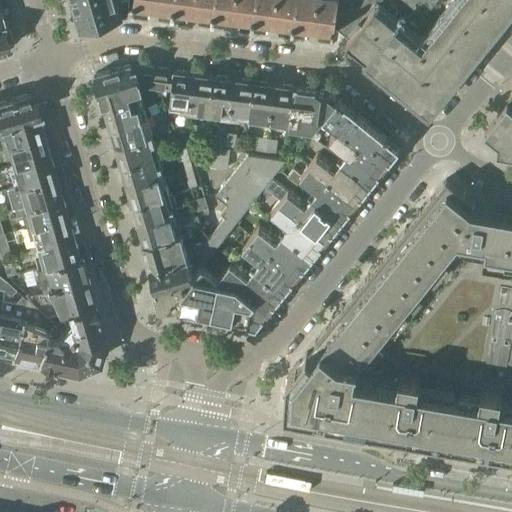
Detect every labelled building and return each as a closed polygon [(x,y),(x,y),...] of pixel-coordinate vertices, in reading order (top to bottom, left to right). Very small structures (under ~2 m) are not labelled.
[(72,0),(74,4),(80,24),(81,29),(88,27),(127,15),(129,0),(72,0)] [(147,10),(154,11),(155,0),(133,0),(133,5),(136,6),(136,4),(148,6),(147,10)] [(172,10),(173,10),(174,0),(155,0),(154,11),(159,11),(160,7),(172,9),(172,10)] [(187,15),(194,16),(195,0),(174,0),(173,10),(175,11),(175,10),(188,11),(187,15)] [(212,15),(214,16),(215,0),(195,0),(194,16),(199,17),(200,12),(212,14),(212,15)] [(227,20),(234,21),(236,0),(215,0),(214,16),(215,16),(215,15),(227,16),(227,20)] [(252,21),(253,21),(256,0),(236,0),(234,21),(239,22),(239,18),(252,19),(252,21)] [(267,25),(274,26),(277,0),(256,0),(253,21),(255,21),(255,20),(267,21),(267,25)] [(291,26),(293,26),(296,0),(277,0),(274,26),(279,27),(279,23),(292,24),(291,26)] [(307,31),(313,31),(317,0),(296,0),(293,26),(295,26),(295,25),(307,27),(307,31)] [(334,31),(335,28),(335,25),(338,0),(317,0),(313,31),(319,32),(319,28),(332,30),(331,31),(334,31)] [(345,43),(367,60),(395,24),(375,8),(381,0),(401,0),(411,8),(417,0),(338,0),(335,25),(335,28),(349,39),(345,43)] [(431,8),(420,0),(417,0),(411,8),(423,17),(431,8)] [(420,0),(431,8),(437,0),(420,0)] [(462,0),(458,0),(443,19),(479,48),(496,27),(462,0)] [(511,6),(504,0),(462,0),(496,27),(511,7),(511,6)] [(443,19),(427,39),(463,68),(479,48),(443,19)] [(367,60),(387,76),(416,41),(395,24),(367,60)] [(0,51),(13,48),(7,27),(3,29),(2,27),(0,27),(0,51)] [(422,45),(429,110),(434,104),(463,68),(427,39),(422,45)] [(422,105),(429,110),(422,45),(416,41),(387,76),(422,105)] [(104,108),(105,107),(135,97),(134,91),(138,90),(131,66),(130,64),(94,75),(104,108)] [(136,65),(131,66),(138,90),(151,86),(151,87),(152,87),(155,67),(136,65)] [(169,69),(155,67),(152,87),(155,87),(156,90),(163,89),(171,90),(173,72),(169,71),(169,69)] [(176,72),(173,72),(171,90),(168,108),(189,111),(194,75),(186,74),(185,71),(177,70),(176,72)] [(201,76),(194,75),(189,111),(209,114),(214,77),(212,77),(211,75),(203,73),(201,76)] [(216,77),(214,77),(209,114),(229,116),(234,80),(226,79),(225,76),(217,75),(216,77)] [(241,81),(234,80),(229,116),(249,119),(254,82),(252,82),(251,80),(243,79),(241,81)] [(269,122),(274,85),(266,84),(265,82),(257,81),(255,83),(254,82),(249,119),(269,122)] [(289,124),(294,85),(293,88),(292,87),(291,85),(283,84),(281,86),(274,85),(269,122),(289,124)] [(313,127),(317,123),(338,97),(331,92),(328,92),(328,90),(294,85),(289,124),(313,127)] [(0,126),(0,125),(36,115),(39,114),(32,92),(0,101),(0,126)] [(110,124),(111,126),(146,116),(140,95),(135,97),(105,107),(107,114),(106,115),(108,124),(110,124)] [(348,125),(357,113),(338,97),(317,123),(323,128),(329,121),(333,125),(339,118),(348,125)] [(496,153),(511,156),(511,107),(507,104),(483,132),(497,144),(496,153)] [(333,125),(337,128),(384,165),(399,147),(357,113),(348,125),(339,118),(333,125)] [(0,125),(0,126),(5,145),(43,134),(43,133),(41,133),(43,130),(41,124),(38,122),(36,115),(0,125)] [(114,138),(117,146),(152,136),(146,116),(111,126),(111,128),(110,129),(112,138),(114,138)] [(185,140),(193,141),(195,126),(187,125),(185,140)] [(341,159),(371,183),(384,165),(337,128),(329,138),(346,152),(341,159)] [(176,137),(170,130),(161,133),(163,140),(176,137)] [(227,138),(226,145),(234,147),(236,134),(227,133),(227,138)] [(5,145),(11,165),(47,154),(45,147),(47,143),(45,137),(42,136),(43,134),(5,145)] [(122,163),(122,165),(158,154),(152,136),(117,146),(119,152),(117,154),(119,163),(122,163)] [(210,143),(226,145),(227,138),(211,136),(210,143)] [(256,150),(266,151),(268,138),(267,138),(258,137),(256,150)] [(268,138),(266,151),(275,152),(277,139),(268,138)] [(244,152),(229,150),(189,145),(195,164),(227,168),(228,163),(233,164),(244,152)] [(287,145),(285,156),(289,157),(297,147),(287,145)] [(178,149),(184,168),(191,166),(186,147),(178,149)] [(309,164),(355,202),(371,183),(341,159),(334,167),(317,153),(309,164)] [(11,165),(17,185),(54,174),(53,173),(55,170),(53,164),(50,162),(47,154),(11,165)] [(126,177),(128,184),(163,174),(158,154),(122,165),(123,166),(121,168),(123,176),(126,177)] [(164,236),(145,242),(146,247),(144,247),(144,248),(147,258),(160,304),(168,306),(202,264),(210,254),(213,250),(218,244),(217,244),(255,197),(257,195),(264,186),(287,157),(265,155),(248,154),(216,194),(226,202),(222,207),(219,211),(226,216),(209,237),(206,240),(195,244),(192,234),(194,233),(193,228),(178,232),(164,236)] [(311,195),(341,219),(355,202),(309,164),(300,174),(318,187),(311,195)] [(191,166),(184,168),(189,187),(197,184),(191,166)] [(13,208),(23,205),(59,195),(57,187),(59,184),(57,177),(54,176),(54,174),(17,185),(8,188),(13,208)] [(133,202),(133,203),(169,193),(163,174),(128,184),(130,191),(128,193),(131,201),(133,202)] [(275,194),(280,199),(327,237),(333,229),(340,220),(341,219),(311,195),(306,202),(288,188),(287,191),(280,186),(272,178),(265,187),(270,191),(271,192),(275,194)] [(445,179),(354,293),(314,343),(316,344),(318,346),(315,351),(311,355),(309,354),(307,352),(287,376),(284,411),(511,450),(511,214),(511,216),(479,211),(471,210),(473,206),(475,202),(445,179)] [(270,191),(265,187),(264,186),(257,195),(255,197),(263,202),(271,192),(270,191)] [(137,216),(139,223),(174,213),(169,193),(133,203),(134,205),(132,207),(135,215),(137,216)] [(15,215),(25,213),(29,225),(66,214),(64,214),(66,210),(65,204),(61,203),(59,195),(23,205),(13,208),(15,215)] [(193,208),(194,207),(203,205),(201,197),(191,200),(193,208)] [(289,223),(283,230),(313,254),(314,253),(320,245),(327,237),(280,199),(272,209),(271,209),(289,223)] [(206,204),(203,205),(194,207),(196,214),(197,213),(197,214),(208,210),(206,204)] [(144,241),(145,242),(164,236),(178,232),(193,228),(198,227),(200,226),(197,214),(197,213),(196,214),(176,219),(174,213),(139,223),(141,230),(139,232),(142,240),(144,241)] [(29,225),(35,245),(71,235),(68,227),(70,224),(68,217),(65,216),(66,214),(29,225)] [(242,227),(243,228),(251,234),(256,229),(246,221),(242,227)] [(256,229),(251,234),(299,272),(304,265),(311,256),(313,254),(283,230),(277,238),(259,224),(256,229)] [(4,232),(0,233),(0,254),(0,255),(9,253),(4,232)] [(254,266),(284,290),(285,289),(292,281),(299,272),(251,234),(247,239),(243,245),(260,259),(254,266)] [(41,266),(79,255),(76,244),(73,243),(71,235),(35,245),(36,252),(41,266)] [(225,267),(223,269),(270,307),(284,290),(254,266),(248,274),(231,260),(229,263),(213,250),(210,254),(225,267)] [(6,276),(7,276),(16,274),(9,253),(0,255),(5,270),(6,276)] [(39,280),(42,289),(85,276),(79,255),(41,266),(36,268),(22,272),(26,284),(39,280)] [(168,306),(210,315),(217,276),(202,264),(168,306)] [(217,276),(210,315),(256,324),(270,307),(223,269),(217,276)] [(16,274),(7,276),(20,289),(23,289),(18,273),(16,274)] [(28,296),(48,316),(58,311),(93,301),(90,291),(88,284),(85,276),(42,289),(31,290),(26,293),(28,296)] [(2,292),(11,294),(15,289),(5,280),(2,292)] [(13,356),(38,361),(44,333),(48,316),(28,296),(25,298),(21,316),(13,356)] [(48,316),(62,328),(97,360),(103,338),(93,301),(58,311),(48,316)] [(11,355),(13,356),(21,316),(0,311),(0,352),(2,353),(5,351),(12,353),(11,355)] [(44,333),(38,361),(75,369),(97,360),(62,328),(56,335),(44,333)]
